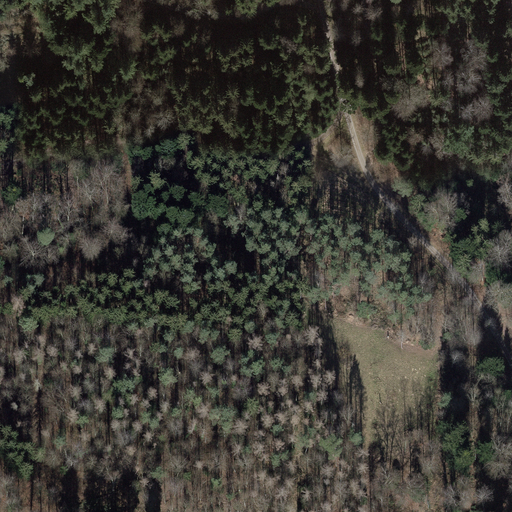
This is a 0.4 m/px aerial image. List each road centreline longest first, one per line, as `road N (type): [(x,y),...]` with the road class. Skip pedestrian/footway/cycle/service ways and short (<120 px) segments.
road 1 (track): [(321,0),(352,130),(375,186),(471,293),(511,363)]
road 2 (track): [(344,102),(332,130),(309,145),(152,139),(0,168)]
road 3 (track): [(151,0),(222,17),(280,0)]
